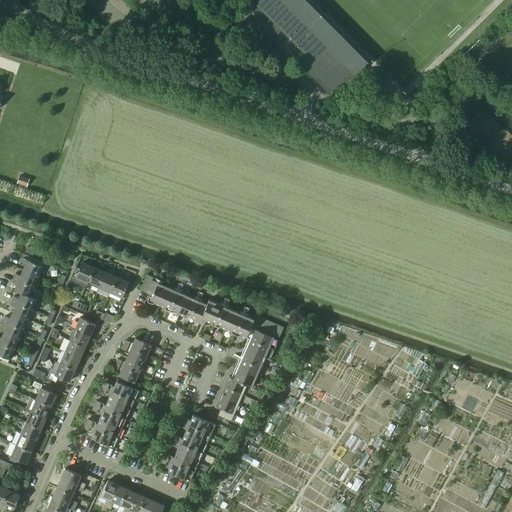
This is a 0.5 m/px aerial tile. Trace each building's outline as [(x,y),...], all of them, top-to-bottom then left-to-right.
[(257,0),(254,4),(304,54),(297,61),(333,97),(368,62),(306,0),(257,0)] [(480,87),(476,91),(489,105),(493,101),(480,87)] [(19,176),(17,183),(27,186),(29,179),(19,176)] [(27,246),(25,252),(33,255),(35,249),(27,246)] [(22,257),(20,262),(25,264),(23,270),(38,276),(42,266),(22,257)] [(75,266),(72,275),(75,276),(75,278),(83,281),(82,285),(85,287),(94,268),(83,263),(80,268),(75,266)] [(94,268),(85,287),(90,289),(92,285),(99,288),(105,273),(94,268)] [(15,273),(14,277),(33,286),(38,276),(23,270),(20,275),(15,273)] [(105,273),(99,288),(110,293),(117,278),(105,273)] [(142,285),(140,291),(152,297),(150,300),(154,301),(153,303),(160,306),(169,287),(162,284),(163,281),(153,277),(151,276),(147,274),(144,282),(142,285)] [(14,277),(12,282),(16,284),(14,290),(21,293),(29,297),(29,296),(33,286),(14,277)] [(117,278),(110,293),(122,298),(128,283),(117,278)] [(169,287),(160,306),(165,309),(166,307),(174,310),(173,312),(174,312),(179,315),(188,296),(181,293),(180,292),(174,289),(169,287)] [(14,296),(12,300),(32,309),(36,299),(29,296),(29,297),(21,293),(19,298),(14,296)] [(188,296),(179,315),(185,317),(186,315),(194,319),(193,321),(199,323),(202,318),(210,300),(209,299),(206,304),(201,301),(200,301),(193,298),(188,296)] [(211,301),(203,319),(225,329),(233,311),(226,308),(229,301),(224,299),(221,306),(211,301)] [(12,312),(27,319),(32,309),(12,300),(10,305),(15,307),(12,312)] [(79,302),(76,308),(85,312),(87,305),(79,302)] [(234,310),(225,329),(232,331),(233,329),(240,333),(239,335),(245,337),(253,318),(247,316),(246,315),(240,313),(234,310)] [(3,320),(23,329),(27,319),(12,312),(10,318),(5,316),(3,320)] [(255,314),(253,318),(245,337),(250,339),(233,378),(230,376),(216,406),(221,408),(219,415),(231,420),(247,385),(251,387),(264,357),(269,359),(283,327),(255,314)] [(75,329),(90,336),(95,324),(80,317),(75,329)] [(4,332),(19,339),(23,329),(3,320),(1,325),(6,327),(4,332)] [(90,336),(75,329),(70,340),(85,347),(90,336)] [(0,337),(0,342),(14,349),(19,339),(4,332),(1,338),(0,337)] [(203,332),(201,338),(209,341),(211,335),(203,332)] [(143,364),(151,345),(135,338),(133,343),(126,340),(122,348),(129,351),(127,357),(143,364)] [(85,347),(70,340),(65,352),(80,359),(85,347)] [(0,342),(0,354),(9,359),(10,359),(14,349),(0,342)] [(41,354),(47,357),(50,349),(44,347),(41,354)] [(80,359),(65,352),(60,363),(75,370),(80,359)] [(118,375),(135,383),(143,364),(127,357),(124,362),(117,359),(114,367),(121,370),(118,375)] [(420,360),(411,375),(417,378),(426,363),(420,360)] [(75,370),(60,363),(54,374),(70,381),(75,370)] [(35,368),(32,375),(43,379),(46,373),(35,368)] [(308,371),(303,380),(308,383),(314,374),(308,371)] [(450,373),(446,381),(451,384),(456,376),(450,373)] [(102,387),(100,391),(110,395),(108,399),(130,409),(138,390),(116,381),(114,386),(104,382),(103,385),(107,387),(107,389),(102,387)] [(445,384),(441,391),(446,393),(449,386),(445,384)] [(36,400),(51,406),(56,394),(41,387),(36,400)] [(51,406),(36,400),(30,397),(25,408),(31,411),(46,418),(51,406)] [(292,398),(289,404),(294,407),(298,400),(292,398)] [(94,406),(92,409),(102,413),(100,418),(122,428),(130,409),(108,399),(106,404),(96,400),(95,403),(95,404),(99,406),(98,408),(94,406)] [(435,399),(430,408),(436,411),(441,402),(435,399)] [(401,404),(395,415),(401,418),(407,407),(401,404)] [(425,410),(419,421),(425,425),(431,414),(425,410)] [(31,411),(26,422),(41,429),(46,418),(31,411)] [(179,421),(177,425),(187,429),(185,433),(207,443),(215,424),(193,415),(191,420),(181,415),(181,416),(180,419),(184,421),(183,423),(179,421)] [(113,447),(122,428),(100,418),(98,423),(89,419),(87,422),(86,422),(85,424),(86,424),(84,428),(94,432),(91,437),(113,447)] [(26,422),(21,433),(36,440),(41,429),(26,422)] [(269,423),(265,431),(271,434),(275,426),(269,423)] [(390,423),(384,434),(389,437),(396,427),(390,423)] [(423,429),(418,437),(423,440),(428,432),(423,429)] [(21,433),(16,445),(31,451),(36,440),(21,433)] [(198,462),(207,443),(185,433),(183,438),(173,434),(172,438),(171,437),(169,440),(171,440),(169,443),(179,447),(177,452),(198,462)] [(11,456),(9,460),(22,465),(24,462),(26,463),(31,451),(16,445),(11,456)] [(190,481),(198,462),(177,452),(175,457),(165,453),(164,456),(162,456),(161,458),(163,458),(161,462),(171,466),(168,472),(190,481)] [(365,452),(356,465),(361,469),(370,455),(365,452)] [(244,454),(242,459),(251,464),(253,459),(244,454)] [(402,456),(397,466),(402,469),(408,459),(402,456)] [(6,462),(0,476),(0,506),(2,508),(4,505),(13,509),(19,494),(0,485),(0,481),(6,468),(13,471),(15,466),(6,462)] [(241,462),(239,466),(245,470),(248,465),(241,462)] [(65,468),(61,477),(84,488),(85,484),(78,481),(81,475),(65,468)] [(238,468),(231,478),(236,482),(244,472),(238,468)] [(498,470),(478,506),(484,509),(503,473),(498,470)] [(57,487),(73,494),(75,489),(82,492),(84,488),(61,477),(57,487)] [(357,478),(350,489),(356,492),(363,481),(357,478)] [(107,507),(117,484),(108,480),(101,495),(106,498),(103,505),(107,507)] [(229,481),(222,491),(227,495),(235,485),(229,481)] [(386,482),(382,490),(388,493),(392,485),(386,482)] [(120,504),(127,488),(117,484),(107,507),(111,509),(114,502),(120,504)] [(53,496),(75,506),(77,502),(70,499),(73,494),(57,487),(53,496)] [(127,511),(136,493),(127,488),(120,504),(125,507),(122,511),(127,511)] [(127,511),(132,511),(133,510),(137,511),(145,497),(136,493),(127,511)] [(220,493),(214,502),(219,506),(226,497),(220,493)] [(53,496),(49,505),(63,511),(64,511),(67,507),(74,510),(75,506),(53,496)] [(145,497),(137,511),(149,511),(155,501),(154,501),(145,497)] [(336,500),(329,510),(332,511),(343,511),(347,506),(336,500)] [(155,501),(149,511),(160,511),(164,505),(155,501)]
